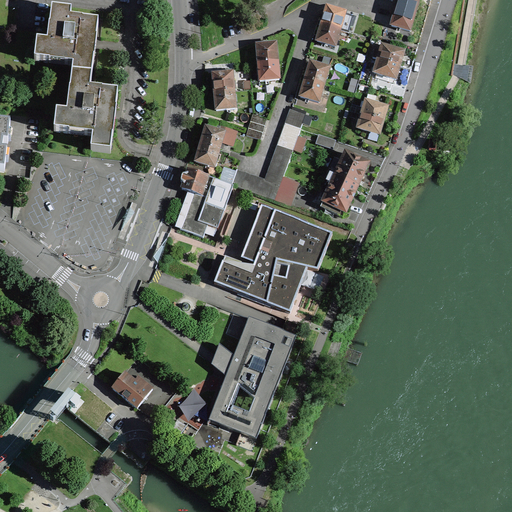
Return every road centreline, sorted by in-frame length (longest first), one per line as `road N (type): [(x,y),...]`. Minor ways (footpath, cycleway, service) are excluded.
road 1 (residential): [(449,0),(409,128),(358,246)]
road 2 (residential): [(184,60),(173,147),(113,286)]
road 3 (residential): [(97,316),(85,354),(0,456)]
road 4 (unknown): [(173,147),(138,150),(122,142),(126,62),(102,47)]
road 5 (residential): [(184,60),(302,15)]
